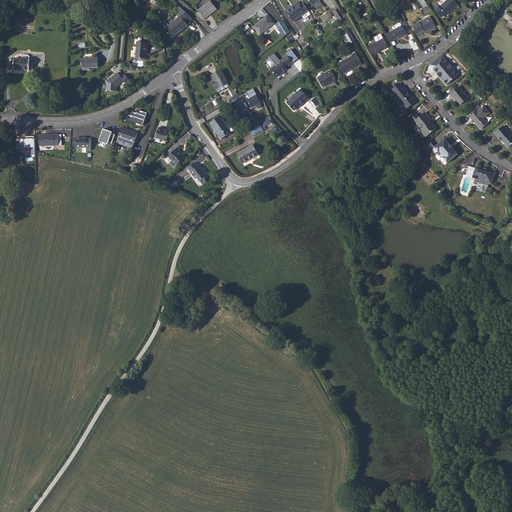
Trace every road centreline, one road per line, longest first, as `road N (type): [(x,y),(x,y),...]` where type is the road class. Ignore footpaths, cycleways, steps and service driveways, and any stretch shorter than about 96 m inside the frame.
road 1 (unclassified): [(238,182),(180,245),(156,328),(31,511)]
road 2 (residential): [(408,65),(364,85),(287,163),(238,182)]
road 3 (secondary): [(0,119),(92,117),(170,71)]
road 4 (residential): [(408,65),(463,134),(511,165)]
road 5 (residential): [(238,182),(194,125),(170,71)]
